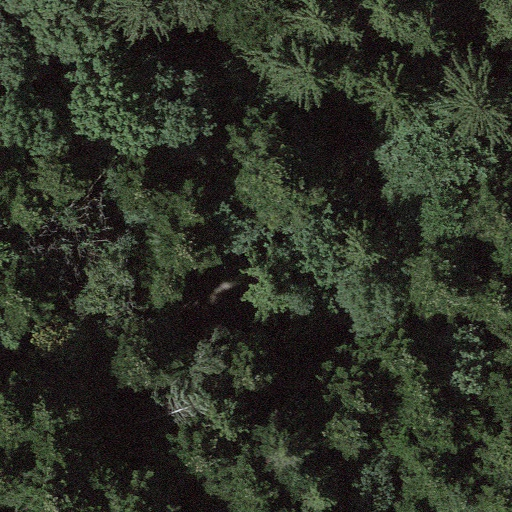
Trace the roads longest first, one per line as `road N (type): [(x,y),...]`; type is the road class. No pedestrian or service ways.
road 1 (track): [(0,73),(511,235)]
road 2 (track): [(511,295),(397,304),(91,299),(0,322)]
